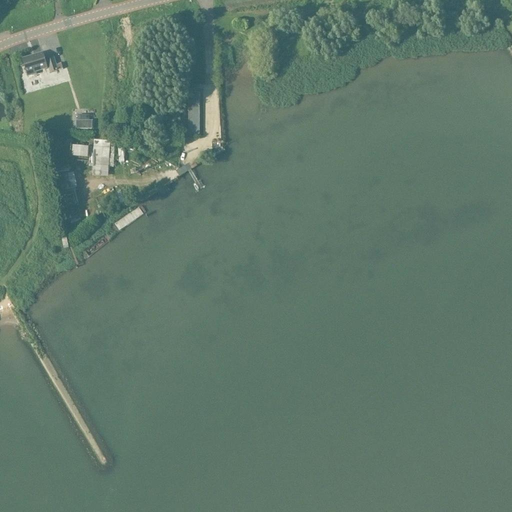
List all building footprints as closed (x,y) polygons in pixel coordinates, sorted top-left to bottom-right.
[(35,73),(46,70),(42,55),(23,61),(26,74),(27,74),(28,77),(35,75),(35,73)] [(113,80),(125,80),(125,59),(113,58),(113,80)] [(50,74),(57,72),(53,59),(46,61),(50,74)] [(128,61),(127,73),(135,73),(136,61),(128,61)] [(199,90),(188,90),(188,136),(199,136),(199,90)] [(92,122),(76,122),(76,130),(92,130),(92,122)] [(89,141),(89,167),(93,167),(109,167),(113,168),(114,146),(115,141),(89,141)]
